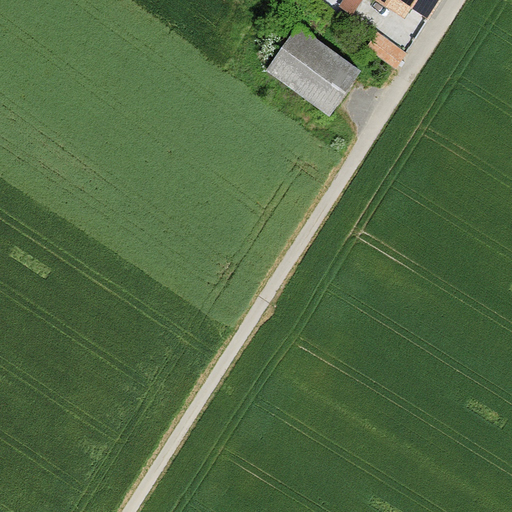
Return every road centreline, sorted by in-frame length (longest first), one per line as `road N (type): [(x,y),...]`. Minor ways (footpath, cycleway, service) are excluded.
road 1 (track): [(127,511),(365,144)]
road 2 (unclassified): [(365,144),(454,0)]
